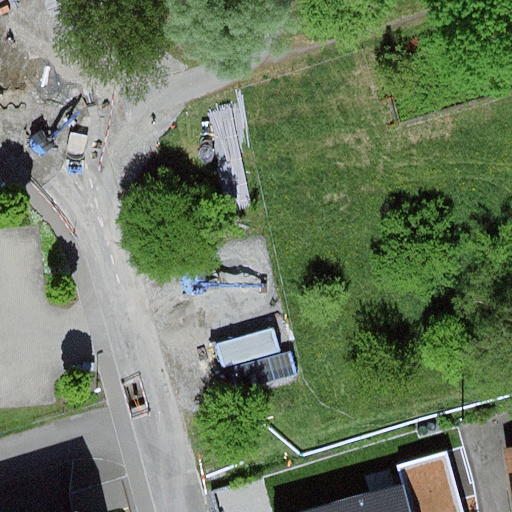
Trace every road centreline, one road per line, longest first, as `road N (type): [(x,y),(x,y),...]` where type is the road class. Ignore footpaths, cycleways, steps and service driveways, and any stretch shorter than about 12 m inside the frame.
road 1 (residential): [(193,511),(105,184)]
road 2 (residential): [(105,184),(52,0)]
road 3 (residential): [(105,184),(20,125),(0,122)]
